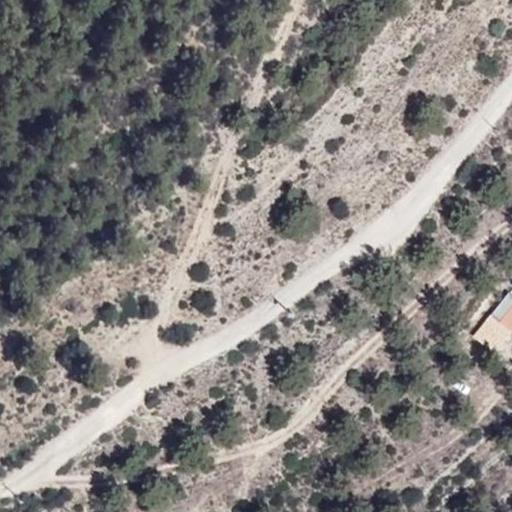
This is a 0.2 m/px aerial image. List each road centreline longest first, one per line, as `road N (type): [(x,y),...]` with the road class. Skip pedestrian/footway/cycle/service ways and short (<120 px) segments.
road 1 (unclassified): [(0,493),(38,477),(148,383),(260,319),(406,216),(511,87)]
road 2 (track): [(38,477),(220,459),(291,412),(511,218)]
road 3 (track): [(148,383),(289,0)]
